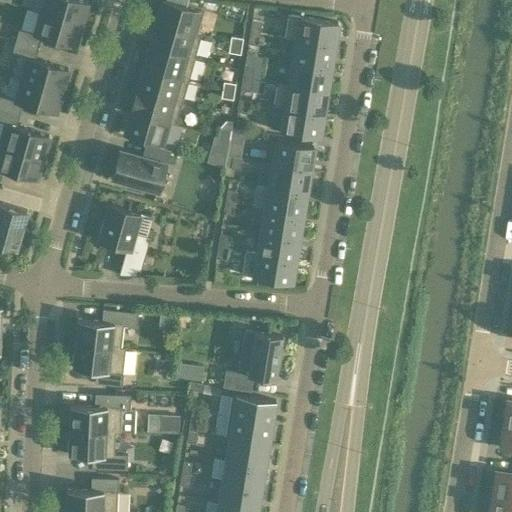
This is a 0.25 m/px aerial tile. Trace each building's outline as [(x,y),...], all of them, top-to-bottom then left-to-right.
[(32,0),(30,7),(80,22),(86,0),(85,0),(32,0)] [(161,0),(155,21),(200,34),(196,33),(202,11),(186,6),(166,0),(161,0)] [(80,22),(30,7),(30,9),(39,12),(33,32),(18,28),(14,39),(37,46),(41,34),(73,43),(80,22)] [(284,37),(333,45),(337,22),(299,15),(288,14),(284,37)] [(252,19),(250,31),(259,33),(261,21),(252,19)] [(155,21),(149,43),(194,56),(200,34),(155,21)] [(259,33),(250,31),(248,43),(258,45),(259,33)] [(229,43),(241,45),(242,37),(230,35),(229,43)] [(296,40),(292,61),(329,67),(333,45),(284,37),(284,38),(296,40)] [(37,46),(14,39),(11,51),(17,53),(11,74),(60,88),(66,67),(34,57),(37,46)] [(149,43),(142,65),(187,78),(194,56),(149,43)] [(241,45),(229,43),(227,51),(239,53),(241,45)] [(246,54),(242,76),(252,78),(256,55),(246,54)] [(277,81),(277,82),(326,90),(329,67),(292,61),(288,83),(277,81)] [(142,65),(136,87),(181,100),(187,78),(142,65)] [(60,88),(11,74),(11,75),(20,77),(14,98),(0,93),(0,107),(18,112),(21,101),(54,110),(60,88)] [(252,78),(242,76),(240,88),(250,90),(252,78)] [(222,80),(221,88),(233,90),(234,82),(222,80)] [(277,82),(273,104),(322,112),(326,90),(277,82)] [(136,87),(130,109),(174,122),(181,100),(136,87)] [(233,90),(221,88),(220,96),(232,98),(233,90)] [(237,111),(246,112),(248,100),(239,99),(237,111)] [(318,136),(322,112),(273,104),(273,105),(285,107),(281,130),(318,136)] [(0,120),(2,121),(0,127),(0,143),(41,155),(47,133),(14,124),(18,112),(0,107),(0,120)] [(174,123),(174,122),(130,109),(123,132),(163,144),(170,121),(174,123)] [(219,127),(217,135),(229,137),(231,129),(219,127)] [(231,127),(229,137),(239,138),(243,139),(245,129),(231,127)] [(228,145),(229,138),(229,137),(217,135),(216,143),(228,145)] [(272,162),(309,169),(313,145),(275,139),(272,162)] [(45,161),(39,160),(41,155),(0,143),(0,172),(2,167),(34,177),(35,173),(41,174),(45,161)] [(156,189),(167,150),(144,144),(141,156),(118,149),(110,176),(127,181),(125,186),(138,190),(140,184),(156,189)] [(230,168),(240,169),(242,158),(232,156),(230,168)] [(256,182),(256,183),(305,191),(309,169),(272,162),(268,184),(256,182)] [(256,183),(252,205),(302,214),(305,191),(256,183)] [(227,189),(225,201),(235,203),(237,191),(227,189)] [(22,222),(21,221),(25,208),(0,200),(0,242),(14,247),(19,229),(22,222)] [(235,203),(225,201),(223,213),(233,214),(235,203)] [(139,275),(150,236),(134,231),(140,212),(108,203),(98,239),(126,247),(118,273),(139,275)] [(264,208),(260,230),(298,236),(302,214),(252,205),(252,206),(264,208)] [(245,250),(294,259),(298,236),(260,230),(257,252),(245,250)] [(219,234),(217,246),(227,248),(229,236),(219,234)] [(227,248),(217,246),(215,258),(225,259),(227,248)] [(290,282),(294,259),(245,250),(241,273),(253,275),(253,276),(290,282)] [(74,342),(125,348),(125,347),(120,347),(123,325),(136,326),(138,312),(103,308),(101,320),(77,317),(74,342)] [(237,371),(234,388),(250,390),(253,375),(275,378),(282,335),(254,330),(254,331),(244,330),(241,352),(250,353),(247,372),(237,371)] [(122,372),(125,348),(74,342),(72,367),(95,369),(94,382),(121,385),(123,372),(122,372)] [(190,362),(177,360),(175,375),(188,377),(190,362)] [(188,389),(200,391),(201,382),(189,380),(188,389)] [(204,384),(203,391),(219,394),(220,387),(204,384)] [(69,429),(120,431),(134,431),(135,409),(129,409),(130,394),(95,393),(94,405),(70,404),(69,429)] [(275,399),(235,393),(235,394),(232,393),(225,436),(246,439),(268,443),(275,399)] [(511,400),(507,400),(503,423),(511,424),(511,400)] [(192,406),(188,430),(196,431),(200,407),(192,406)] [(158,413),(157,431),(179,432),(180,415),(158,413)] [(511,424),(503,423),(499,446),(511,448),(511,424)] [(120,431),(69,429),(68,453),(92,454),(91,467),(126,468),(127,454),(114,453),(115,431),(120,431)] [(196,431),(188,430),(186,441),(194,443),(196,431)] [(268,443),(246,439),(225,436),(224,437),(228,437),(225,458),(264,464),(268,443)] [(264,464),(225,458),(221,479),(261,485),(264,464)] [(183,460),(181,472),(189,474),(191,462),(183,460)] [(193,460),(191,472),(202,474),(204,463),(193,460)] [(511,473),(495,471),(491,494),(511,497),(511,473)] [(189,474),(181,472),(179,484),(187,485),(189,474)] [(65,511),(115,511),(117,490),(118,478),(91,476),(90,489),(66,488),(65,511)] [(261,485),(221,479),(218,500),(257,507),(261,485)] [(511,511),(511,497),(491,494),(488,511),(511,511)] [(256,511),(257,507),(218,500),(215,511),(256,511)] [(176,503),(174,511),(182,511),(184,504),(176,503)]
